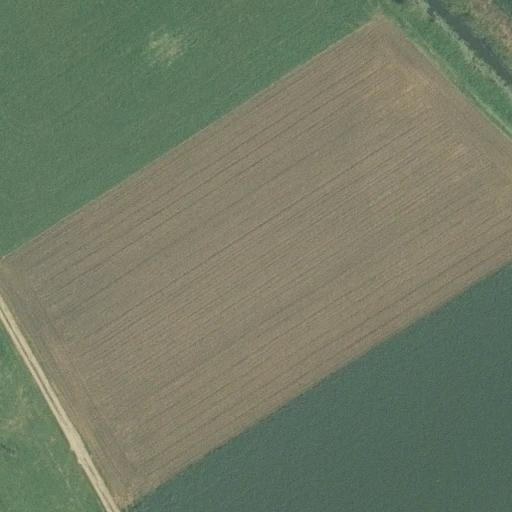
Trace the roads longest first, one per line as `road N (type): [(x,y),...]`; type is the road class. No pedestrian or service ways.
road 1 (track): [(122,511),(0,298)]
road 2 (track): [(386,0),(511,128)]
